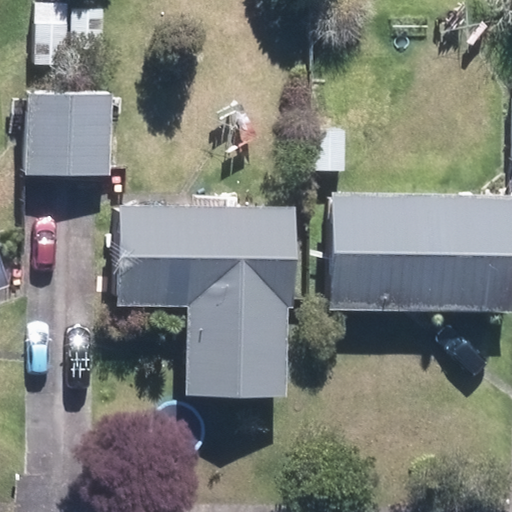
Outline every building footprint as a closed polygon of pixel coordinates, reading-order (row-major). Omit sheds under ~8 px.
[(27,0),(27,57),(61,57),(61,0),(27,0)] [(95,42),(96,2),(63,3),(63,43),(95,42)] [(59,167),(58,83),(15,82),(15,168),(59,167)] [(102,82),(58,83),(59,167),(103,168),(102,82)] [(306,124),(305,164),(339,164),(338,123),(306,124)] [(320,300),(503,305),(506,188),(323,183),(320,300)] [(299,299),(301,200),(124,197),(122,297),(195,297),(193,387),(293,389),(293,299),(299,299)] [(0,291),(17,285),(0,238),(0,291)]
